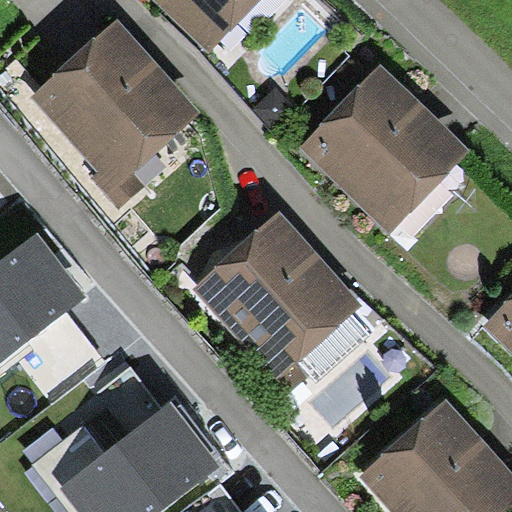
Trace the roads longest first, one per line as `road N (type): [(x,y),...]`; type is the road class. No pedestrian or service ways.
road 1 (residential): [(511,406),(120,0)]
road 2 (residential): [(0,144),(162,318),(325,511)]
road 3 (residential): [(401,0),(511,107)]
